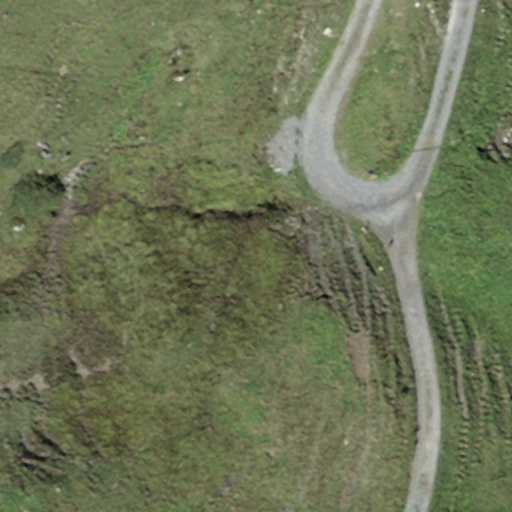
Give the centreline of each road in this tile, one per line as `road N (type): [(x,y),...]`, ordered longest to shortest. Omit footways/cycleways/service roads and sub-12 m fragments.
road 1 (track): [(403,511),(423,381),(390,221),(436,130),(467,0)]
road 2 (track): [(367,0),(313,134),(333,183),(390,221)]
